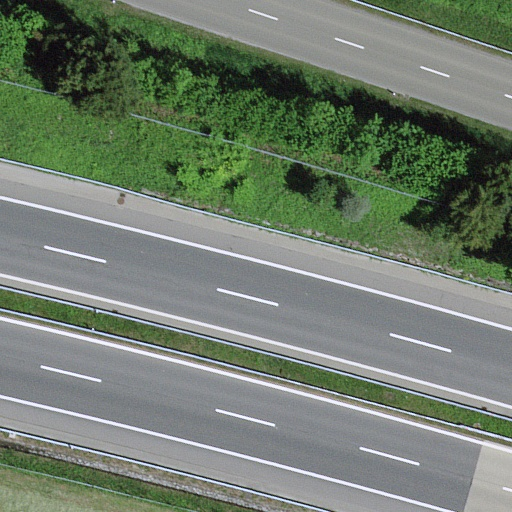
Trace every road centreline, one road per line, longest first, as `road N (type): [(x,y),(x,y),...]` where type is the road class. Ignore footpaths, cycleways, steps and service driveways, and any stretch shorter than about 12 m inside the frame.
road 1 (motorway): [(0,359),(511,493)]
road 2 (motorway): [(511,368),(0,236)]
road 3 (primary): [(220,0),(511,97)]
